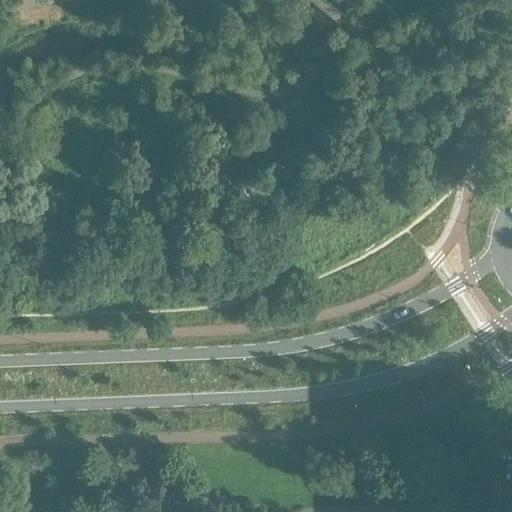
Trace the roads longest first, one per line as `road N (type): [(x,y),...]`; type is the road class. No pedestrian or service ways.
road 1 (secondary): [(498,236),(472,271),(430,296),(316,339),(0,359)]
road 2 (secondary): [(0,407),(349,388),(420,365),(511,318)]
